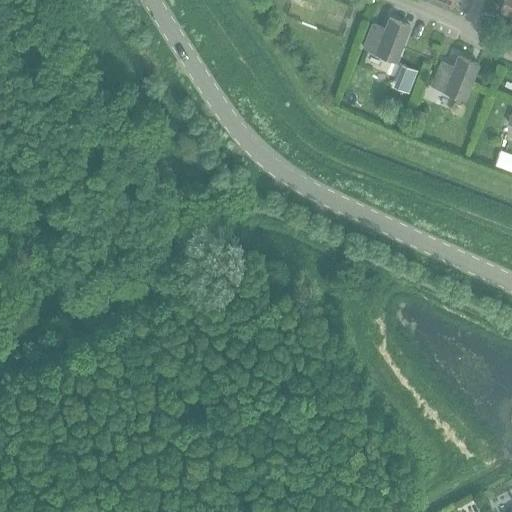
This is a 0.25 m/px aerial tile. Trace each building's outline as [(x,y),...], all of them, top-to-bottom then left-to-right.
[(511,0),(504,0),(500,10),(511,14),(507,27),(511,28),(511,0)] [(363,47),(396,60),(410,25),(389,17),(385,28),(373,23),(363,47)] [(424,47),(409,42),(408,41),(405,51),(420,57),(424,47)] [(432,85),(465,98),(478,63),(458,55),(453,66),(441,61),(432,85)] [(413,107),(410,115),(423,121),(427,113),(413,107)]
